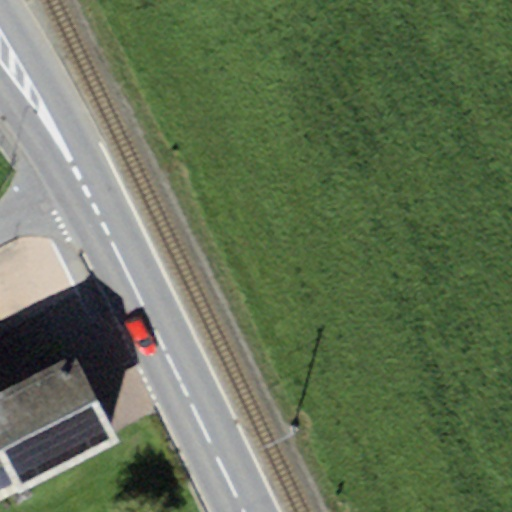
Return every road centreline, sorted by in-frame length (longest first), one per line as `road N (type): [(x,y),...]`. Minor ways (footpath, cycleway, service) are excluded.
road 1 (primary): [(238,511),(74,183)]
road 2 (primary): [(74,183),(0,66)]
